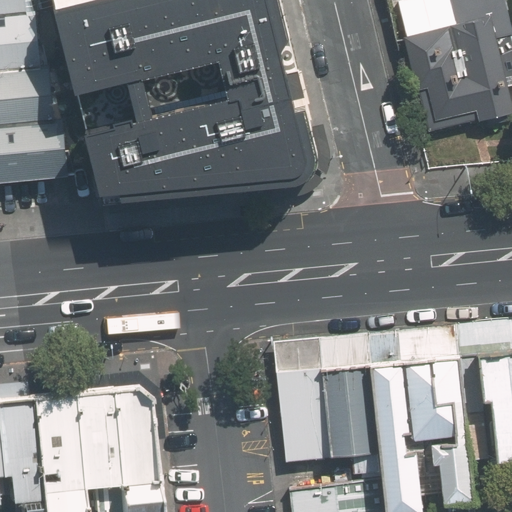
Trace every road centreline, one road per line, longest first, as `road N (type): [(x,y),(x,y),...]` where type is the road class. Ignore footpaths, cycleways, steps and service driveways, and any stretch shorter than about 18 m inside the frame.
road 1 (residential): [(332,0),(396,263)]
road 2 (residential): [(199,283),(224,511)]
road 3 (secondary): [(0,302),(199,283)]
road 4 (secondary): [(199,283),(396,263)]
